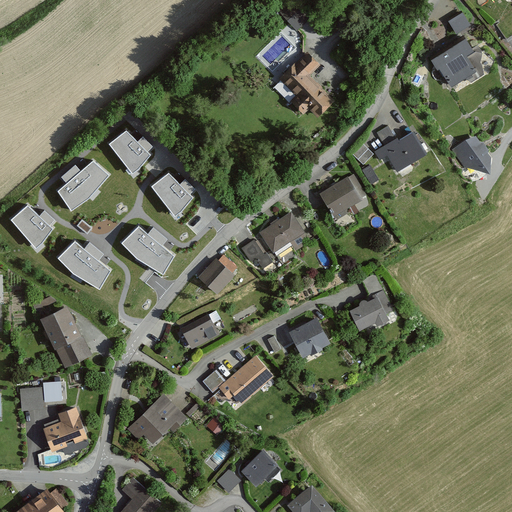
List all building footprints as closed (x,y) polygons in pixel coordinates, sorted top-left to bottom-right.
[(291,2),(281,12),(298,29),(307,19),(291,2)] [(452,33),(465,23),(455,10),(441,20),(452,33)] [(459,37),(428,58),(446,86),(470,70),(462,57),(469,52),(459,37)] [(318,65),(308,55),(283,80),(303,100),(296,107),(304,114),(309,108),(318,117),(333,101),(307,75),(318,65)] [(381,143),(372,149),(390,176),(422,154),(404,128),(394,135),(386,123),(374,132),(381,143)] [(126,132),(109,144),(133,174),(140,169),(150,155),(147,153),(152,147),(143,137),(137,143),(126,132)] [(475,134),(453,149),(470,172),(491,157),(475,134)] [(370,152),(360,142),(350,153),(360,163),(370,152)] [(109,175),(93,161),(81,172),(75,166),(62,178),(67,183),(58,191),(71,211),(89,198),(109,175)] [(370,167),(364,170),(370,184),(376,181),(370,167)] [(351,170),(315,191),(328,215),(365,194),(351,170)] [(169,175),(152,187),(175,217),(183,212),(193,198),(190,196),(195,190),(185,180),(180,186),(169,175)] [(28,206),(11,218),(34,248),(42,243),(52,229),(49,227),(54,221),(44,211),(39,217),(28,206)] [(302,237),(285,209),(255,228),(269,250),(284,240),(288,246),(302,237)] [(163,274),(174,256),(162,246),(167,239),(153,228),(148,234),(139,227),(121,243),(137,258),(163,274)] [(99,288),(111,271),(98,260),(104,254),(90,243),(85,249),(75,241),(58,257),(73,273),(99,288)] [(211,291),(228,273),(211,256),(194,275),(211,291)] [(370,273),(358,278),(365,293),(377,287),(370,273)] [(377,290),(344,309),(355,329),(369,320),(372,325),(383,319),(381,314),(388,310),(377,290)] [(63,304),(36,319),(60,365),(87,351),(63,304)] [(215,333),(203,314),(176,331),(188,350),(215,333)] [(310,317),(283,332),(296,357),(324,342),(310,317)] [(269,334),(261,339),(269,352),(277,347),(269,334)] [(251,354),(219,383),(237,403),(269,374),(251,354)] [(63,401),(62,380),(44,380),(45,401),(63,401)] [(42,384),(20,387),(23,410),(45,406),(42,384)] [(161,392),(130,424),(150,442),(163,427),(168,432),(185,414),(161,392)] [(53,413),(55,419),(36,425),(44,450),(82,438),(71,407),(53,413)] [(272,463),(257,447),(237,467),(253,483),(272,463)] [(236,478),(224,468),(215,479),(227,489),(236,478)] [(148,511),(158,502),(130,477),(119,489),(128,498),(116,511),(118,511),(148,511)] [(306,482),(282,503),(289,511),(302,511),(304,510),(305,511),(326,511),(330,509),(306,482)] [(59,511),(40,487),(7,511),(59,511)]
